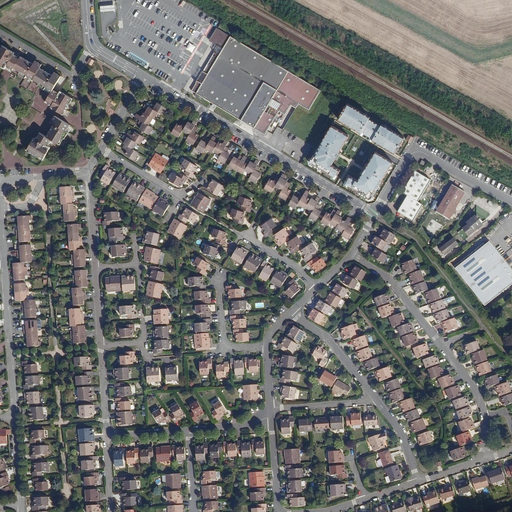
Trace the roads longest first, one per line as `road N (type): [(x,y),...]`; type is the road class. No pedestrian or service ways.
road 1 (residential): [(144,76),(374,215)]
road 2 (residential): [(352,253),(389,281),(440,343),(473,385),(484,415)]
road 3 (residential): [(374,215),(413,149),(511,202)]
road 4 (residential): [(3,261),(14,418)]
road 5 (residential): [(290,313),(325,336),(375,400)]
road 6 (residential): [(0,33),(73,75),(92,44)]
